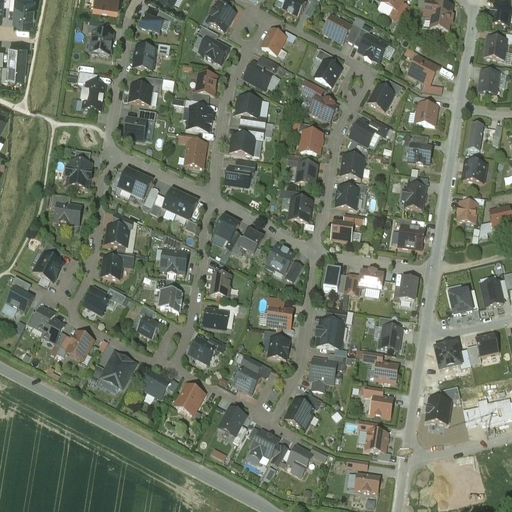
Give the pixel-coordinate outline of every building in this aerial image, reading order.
[(13,0),(13,9),(12,24),(33,25),(34,0),(13,0)] [(94,0),(93,9),(117,13),(119,0),(94,0)] [(234,7),(221,0),(217,0),(214,6),(217,8),(218,8),(230,14),(234,7)] [(307,7),(293,0),(288,0),(281,13),(298,23),(307,7)] [(319,5),(310,0),(308,4),(311,6),(309,9),(315,12),(319,5)] [(404,0),(384,0),(382,5),(398,14),(402,6),(404,0)] [(410,10),(402,6),(398,14),(396,16),(405,20),(410,10)] [(452,9),(435,6),(431,31),(449,34),(450,26),(452,26),(453,17),(451,17),(452,9)] [(511,8),(510,9),(493,6),(492,13),(491,13),(490,20),(491,20),(490,27),(509,30),(511,10),(511,8)] [(176,16),(160,7),(157,16),(166,19),(166,20),(173,23),(176,16)] [(230,14),(218,8),(217,8),(211,20),(214,21),(210,27),(225,36),(235,17),(230,14)] [(315,12),(309,9),(305,18),(311,21),(315,12)] [(157,16),(146,12),(140,28),(141,29),(140,31),(147,33),(148,31),(160,36),(166,20),(166,19),(157,16)] [(396,16),(393,23),(401,27),(405,20),(396,16)] [(352,31),(332,21),(324,36),(343,47),(345,44),(352,31)] [(108,28),(91,25),(89,36),(94,36),(107,38),(108,28)] [(352,31),(345,44),(353,48),(362,32),(353,28),(352,31)] [(219,39),(203,31),(199,38),(207,42),(207,41),(215,46),(219,39)] [(362,32),(353,48),(361,52),(368,39),(369,39),(370,36),(362,32)] [(283,40),(271,34),(262,51),(277,59),(285,43),(286,42),(283,40)] [(297,41),(286,35),(283,40),(286,42),(285,43),(293,47),(297,41)] [(107,38),(94,36),(92,48),(91,49),(90,55),(92,57),(98,58),(100,57),(110,59),(112,45),(110,41),(110,38),(107,38)] [(369,39),(368,39),(361,52),(359,56),(366,59),(365,62),(371,66),(373,63),(379,67),(389,50),(369,39)] [(215,46),(207,41),(207,42),(199,56),(207,60),(206,62),(213,66),(214,64),(222,68),(230,53),(215,46)] [(507,44),(488,41),(485,61),(504,64),(507,44)] [(27,48),(8,47),(6,79),(25,80),(27,48)] [(171,50),(159,48),(158,58),(170,59),(171,50)] [(156,54),(137,51),(134,72),(153,75),(156,54)] [(336,62),(320,53),(316,61),(324,65),(332,69),(336,62)] [(279,69),(263,61),(258,70),(274,78),(279,69)] [(418,61),(409,78),(430,89),(439,72),(418,61)] [(332,69),(324,65),(315,81),(332,91),(341,74),(332,69)] [(258,70),(254,67),(245,83),(266,94),(274,78),(258,70)] [(503,72),(485,69),(484,75),(499,77),(502,77),(503,72)] [(484,75),(482,74),(479,95),(496,97),(499,77),(484,75)] [(98,79),(80,77),(79,87),(87,88),(88,88),(97,89),(98,79)] [(217,81),(199,78),(196,97),(214,99),(217,81)] [(164,83),(146,80),(144,91),(152,92),(151,96),(161,97),(164,83)] [(319,99),(311,94),(314,88),(309,85),(303,97),(316,104),(319,99)] [(97,89),(88,88),(87,88),(86,95),(84,95),(82,105),(85,105),(84,113),(101,115),(102,107),(103,107),(104,101),(103,101),(105,90),(97,89)] [(402,92),(395,88),(392,94),(399,98),(402,92)] [(144,91),(133,89),(130,106),(149,109),(151,96),(152,92),(144,91)] [(394,98),(378,89),(369,107),(385,115),(394,98)] [(210,99),(196,97),(196,96),(193,96),(191,105),(205,107),(209,108),(210,99)] [(325,104),(320,102),(321,100),(319,99),(316,104),(310,115),(330,126),(336,115),(338,114),(337,112),(338,111),(330,107),(330,106),(325,103),(325,104)] [(261,105),(239,101),(237,119),(242,120),(258,122),(261,105)] [(191,105),(187,104),(186,111),(191,112),(191,111),(204,113),(205,107),(191,105)] [(438,110),(418,107),(417,115),(418,115),(417,127),(435,130),(438,110)] [(204,113),(191,111),(191,112),(189,124),(186,126),(188,129),(188,133),(209,136),(210,128),(212,128),(213,122),(211,122),(212,114),(204,113)] [(157,116),(139,114),(138,124),(147,125),(147,126),(155,127),(157,116)] [(258,122),(242,120),(241,130),(257,132),(258,122)] [(138,124),(128,122),(125,143),(144,146),(147,126),(147,125),(138,124)] [(266,123),(258,122),(257,132),(265,133),(266,127),(266,123)] [(390,132),(376,124),(371,132),(376,135),(376,136),(385,140),(390,132)] [(371,132),(359,126),(350,141),(368,151),(376,136),(376,135),(371,132)] [(310,129),(300,127),(300,128),(295,127),(294,134),(299,134),(299,135),(304,136),(309,136),(310,129)] [(484,129),(472,127),(468,153),(480,155),(484,129)] [(318,130),(310,129),(309,136),(316,137),(318,130)] [(257,132),(241,130),(239,140),(255,142),(257,132)] [(265,133),(257,132),(255,142),(255,143),(263,144),(264,140),(265,133)] [(309,136),(304,136),(301,156),(319,159),(322,138),(316,137),(309,136)] [(199,141),(181,138),(180,145),(192,147),(192,146),(198,147),(199,141)] [(427,150),(429,140),(413,138),(412,148),(427,150)] [(239,140),(234,139),(231,157),(253,160),(255,143),(255,142),(239,140)] [(198,147),(192,146),(192,147),(191,153),(188,153),(186,162),(189,163),(188,170),(203,172),(207,149),(198,147)] [(427,150),(412,148),(409,165),(416,166),(416,167),(423,168),(423,167),(429,168),(431,151),(427,150)] [(368,157),(350,154),(349,160),(364,163),(367,164),(368,157)] [(91,157),(76,155),(75,166),(90,168),(91,157)] [(349,160),(345,159),(341,179),(361,182),(364,163),(349,160)] [(298,161),(290,160),(289,168),(297,169),(298,161)] [(308,163),(298,161),(297,169),(299,170),(299,168),(307,169),(308,163)] [(256,167),(238,164),(237,174),(251,176),(250,177),(254,177),(256,167)] [(75,166),(72,165),(70,173),(67,173),(66,180),(69,181),(68,189),(88,192),(89,184),(91,184),(92,176),(90,176),(92,168),(90,168),(75,166)] [(486,169),(466,165),(463,184),(483,187),(486,169)] [(307,169),(299,168),(299,170),(296,186),(315,189),(317,170),(307,169)] [(237,174),(228,172),(226,188),(248,191),(250,177),(251,176),(237,174)] [(140,180),(127,174),(126,176),(120,189),(119,192),(132,198),(140,180)] [(118,176),(114,186),(120,189),(126,176),(118,176)] [(153,185),(140,180),(132,198),(144,204),(153,185)] [(428,182),(411,180),(410,189),(425,191),(427,192),(428,182)] [(367,189),(355,187),(354,193),(359,194),(358,196),(365,197),(367,189)] [(410,189),(409,189),(408,195),(404,195),(403,203),(406,204),(406,210),(422,213),(425,191),(410,189)] [(354,193),(340,191),(337,211),(356,214),(358,196),(359,194),(354,193)] [(153,193),(148,202),(155,205),(159,196),(153,193)] [(290,195),(283,194),(282,201),(289,202),(290,195)] [(164,212),(164,213),(177,219),(185,200),(172,195),(168,203),(164,212)] [(300,196),(290,195),(289,202),(292,203),(299,204),(300,196)] [(71,202),(53,199),(52,211),(58,212),(58,208),(70,210),(71,202)] [(168,203),(158,199),(154,208),(164,212),(168,203)] [(198,206),(185,200),(177,219),(189,224),(193,215),(198,206)] [(155,205),(148,202),(145,209),(152,212),(155,205)] [(299,204),(292,203),(289,224),(309,227),(310,218),(309,218),(311,205),(299,204)] [(476,207),(461,205),(460,211),(459,210),(458,219),(459,219),(458,225),(475,227),(478,208),(476,207)] [(70,210),(58,208),(58,212),(55,226),(79,229),(82,211),(70,210)] [(154,208),(150,217),(158,220),(161,212),(164,213),(164,212),(154,208)] [(511,223),(509,211),(490,215),(492,225),(494,231),(495,231),(511,227),(511,223)] [(200,218),(193,215),(189,224),(197,228),(198,221),(200,218)] [(133,225),(116,217),(114,231),(129,233),(129,234),(131,234),(133,225)] [(364,221),(346,219),(345,226),(353,227),(353,228),(362,229),(364,221)] [(239,229),(225,221),(215,238),(226,244),(230,246),(235,236),(239,229)] [(412,223),(399,221),(398,229),(402,230),(402,229),(411,230),(412,223)] [(189,224),(185,233),(196,238),(197,228),(189,224)] [(345,226),(335,224),(332,243),(351,246),(353,228),(353,227),(345,226)] [(492,225),(481,228),(479,239),(495,235),(495,231),(494,231),(492,225)] [(411,230),(402,229),(402,230),(399,250),(421,253),(422,246),(423,246),(424,239),(423,239),(424,232),(411,230)] [(114,231),(110,230),(107,248),(127,251),(129,234),(129,233),(114,231)] [(263,241),(250,234),(246,242),(241,239),(235,250),(240,253),(242,250),(254,257),(263,241)] [(354,245),(362,246),(362,236),(355,235),(354,245)] [(230,246),(226,244),(223,250),(227,252),(232,255),(235,250),(241,239),(235,236),(230,246)] [(183,247),(167,240),(163,248),(168,250),(168,255),(180,257),(180,254),(183,247)] [(63,256),(47,247),(42,257),(45,258),(45,257),(59,265),(63,256)] [(283,254),(277,250),(267,268),(268,268),(267,271),(275,275),(276,273),(285,278),(286,277),(292,266),(295,260),(288,257),(289,255),(284,252),(283,254)] [(227,252),(220,265),(225,268),(232,255),(227,252)] [(135,258),(117,255),(116,264),(123,265),(133,267),(135,258)] [(168,255),(167,255),(165,264),(163,264),(161,274),(168,275),(168,277),(177,279),(177,277),(185,278),(187,266),(185,265),(186,258),(180,257),(168,255)] [(59,265),(45,257),(45,258),(35,276),(43,280),(51,284),(53,285),(63,267),(59,265)] [(116,264),(105,262),(102,280),(120,283),(123,265),(116,264)] [(292,266),(286,277),(288,278),(286,282),(294,286),(302,270),(295,266),(294,267),(292,266)] [(341,273),(328,270),(324,294),(338,296),(340,279),(341,273)] [(377,276),(369,275),(369,277),(362,276),(361,282),(360,291),(360,292),(381,295),(383,279),(376,278),(377,276)] [(216,278),(214,278),(211,298),(228,301),(228,299),(230,298),(231,291),(230,290),(231,280),(229,280),(216,278)] [(340,279),(338,296),(344,298),(346,280),(340,279)] [(51,284),(43,280),(39,288),(47,292),(51,284)] [(361,282),(347,280),(344,298),(359,300),(360,292),(360,291),(361,282)] [(165,283),(158,282),(156,292),(161,293),(164,293),(165,283)] [(418,284),(403,282),(402,291),(400,303),(415,305),(418,284)] [(175,285),(165,283),(164,293),(174,295),(175,285)] [(504,310),(499,287),(482,290),(486,313),(504,310)] [(396,290),(393,306),(400,307),(400,303),(402,291),(396,290)] [(34,302),(13,292),(5,309),(26,319),(34,302)] [(126,300),(110,292),(106,299),(111,302),(122,308),(126,300)] [(106,299),(94,293),(85,309),(102,318),(111,302),(106,299)] [(164,293),(161,293),(159,304),(162,305),(161,312),(170,313),(170,316),(179,317),(180,310),(182,311),(183,303),(181,303),(182,296),(174,295),(164,293)] [(466,294),(447,298),(452,320),(471,315),(466,294)] [(238,310),(220,307),(219,315),(229,316),(237,317),(238,310)] [(157,317),(143,309),(139,318),(145,321),(145,320),(153,325),(157,317)] [(293,315),(270,311),(268,329),(290,332),(293,315)] [(51,317),(42,312),(39,318),(33,330),(45,336),(53,322),(55,318),(52,316),(51,317)] [(219,315),(207,313),(204,330),(226,333),(229,316),(219,315)] [(347,316),(329,313),(327,325),(344,328),(344,329),(345,329),(347,316)] [(34,315),(27,329),(32,332),(33,330),(39,318),(34,315)] [(153,325),(145,320),(145,321),(137,336),(153,344),(161,329),(153,325)] [(398,324),(380,321),(379,330),(384,331),(397,332),(398,324)] [(53,322),(45,336),(43,340),(55,347),(61,336),(65,330),(56,325),(56,324),(53,322)] [(327,325),(321,324),(320,333),(318,333),(317,341),(319,341),(317,350),(340,353),(344,329),(344,328),(327,325)] [(397,332),(384,331),(382,343),(380,342),(379,351),(398,354),(402,333),(397,332)] [(283,337),(265,334),(264,341),(272,342),(282,343),(283,337)] [(61,336),(55,347),(54,349),(60,352),(60,350),(66,339),(67,339),(61,336)] [(93,345),(77,337),(74,343),(68,354),(67,356),(82,363),(85,356),(87,357),(93,345)] [(66,339),(60,350),(68,354),(74,343),(66,339)] [(494,339),(476,343),(480,361),(498,358),(494,339)] [(226,349),(212,341),(208,348),(217,352),(217,353),(222,356),(226,349)] [(208,348),(198,342),(189,358),(208,368),(217,353),(217,352),(208,348)] [(282,343),(272,342),(269,361),(286,364),(287,358),(289,358),(290,351),(288,351),(289,345),(282,343)] [(383,358),(365,355),(364,365),(378,367),(378,366),(382,367),(383,358)] [(136,369),(115,358),(101,383),(123,394),(136,369)] [(347,361),(329,358),(328,365),(337,366),(337,367),(346,368),(347,361)] [(262,368),(246,360),(241,370),(244,372),(244,371),(257,378),(262,368)] [(328,365),(313,363),(310,384),(334,388),(337,367),(337,366),(328,365)] [(382,367),(378,366),(378,367),(375,384),(395,387),(398,369),(382,367)] [(257,378),(244,371),(244,372),(234,390),(252,399),(261,381),(257,378)] [(160,383),(152,378),(143,394),(161,403),(171,387),(161,381),(160,383)] [(204,398),(187,389),(176,410),(193,419),(195,415),(204,398)] [(383,392),(366,390),(364,399),(374,401),(374,400),(382,401),(383,392)] [(382,401),(374,400),(374,401),(371,419),(390,422),(393,403),(382,401)] [(313,413),(296,404),(286,423),(302,431),(301,432),(306,435),(310,427),(307,426),(313,413)] [(447,431),(451,407),(430,404),(426,428),(447,431)] [(247,421),(230,412),(219,434),(236,443),(247,421)] [(202,418),(195,415),(193,419),(191,424),(197,427),(202,418)] [(378,427),(360,425),(359,433),(359,434),(369,435),(377,436),(378,427)] [(262,435),(256,445),(253,446),(254,449),(252,453),(254,454),(251,458),(260,463),(263,458),(270,462),(272,459),(278,448),(280,445),(262,435)] [(377,436),(369,435),(366,454),(379,456),(385,457),(388,438),(377,436)] [(278,448),(272,459),(275,461),(281,450),(278,448)] [(275,461),(273,464),(280,468),(288,453),(281,449),(281,450),(275,461)] [(311,458),(297,451),(288,467),(305,475),(313,459),(311,458)] [(329,459),(314,451),(311,458),(313,459),(325,466),(329,459)] [(385,457),(379,456),(378,463),(389,465),(390,458),(385,457)] [(368,468),(348,464),(347,473),(366,477),(368,468)] [(381,481),(357,477),(354,493),(363,494),(363,495),(371,497),(371,496),(379,497),(381,481)]
